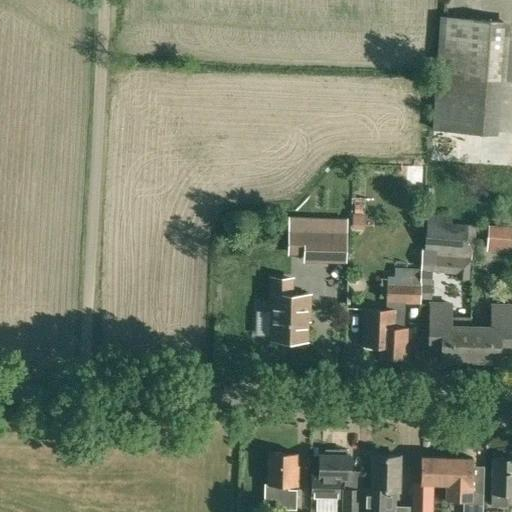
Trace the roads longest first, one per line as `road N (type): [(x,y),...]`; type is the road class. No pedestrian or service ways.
road 1 (unclassified): [(79,394),(101,0)]
road 2 (residential): [(511,406),(148,396)]
